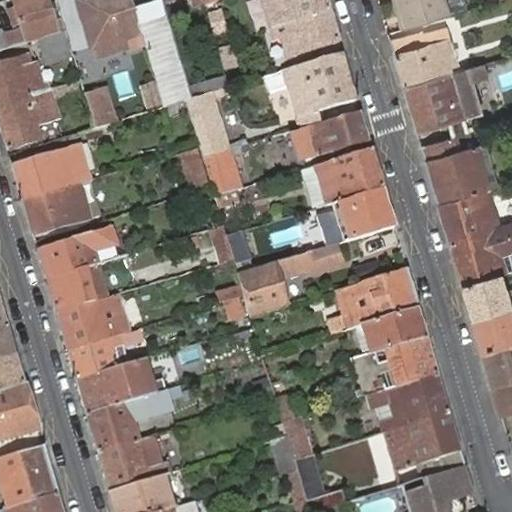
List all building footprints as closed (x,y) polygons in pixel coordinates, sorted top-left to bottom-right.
[(57,33),(65,32),(61,21),(54,23),(47,0),(11,0),(20,28),(2,34),(2,31),(0,31),(0,50),(38,39),(57,33)] [(125,38),(141,33),(135,11),(131,0),(78,0),(77,0),(92,48),(94,48),(97,58),(128,48),(125,38)] [(260,0),(269,29),(286,23),(288,23),(329,11),(325,0),(260,0)] [(398,0),(407,28),(447,16),(441,0),(398,0)] [(441,0),(447,16),(458,12),(454,0),(441,0)] [(144,43),(164,108),(185,101),(191,100),(188,88),(162,3),(135,11),(141,33),(144,43)] [(221,10),(211,13),(214,25),(224,22),(221,10)] [(286,23),(269,29),(272,40),(280,37),(286,57),(297,53),(338,41),(329,11),(288,23),(286,23)] [(72,57),(65,32),(57,33),(38,39),(46,65),(72,57)] [(125,38),(128,48),(144,43),(141,33),(125,38)] [(394,57),(403,88),(451,73),(449,67),(457,65),(449,40),(421,48),(417,33),(390,41),(394,57)] [(233,49),(220,52),(223,67),(236,64),(233,49)] [(341,53),(283,71),(296,117),(355,100),(341,53)] [(26,54),(0,62),(0,105),(44,92),(42,84),(35,63),(29,65),(26,54)] [(403,88),(417,133),(465,118),(481,113),(472,82),(484,78),(480,64),(451,73),(403,88)] [(188,88),(191,100),(212,93),(229,88),(225,77),(188,88)] [(154,84),(143,87),(150,108),(161,105),(154,84)] [(52,98),(49,90),(44,92),(0,105),(0,129),(6,151),(40,140),(29,103),(38,100),(38,102),(52,98)] [(109,124),(115,122),(105,90),(85,96),(94,129),(109,124)] [(191,100),(185,101),(193,129),(221,121),(212,93),(191,100)] [(367,140),(359,114),(291,135),(293,141),(299,160),(314,156),(367,140)] [(221,121),(193,129),(199,147),(202,158),(229,150),(221,121)] [(438,204),(487,189),(474,146),(454,152),(450,137),(421,146),(425,160),(438,204)] [(486,142),(474,146),(487,189),(499,186),(486,142)] [(22,201),(80,183),(88,180),(85,171),(77,144),(62,149),(11,165),(22,201)] [(199,147),(179,153),(191,194),(211,188),(202,158),(199,147)] [(202,158),(211,188),(214,196),(234,190),(241,188),(231,155),(241,152),(239,147),(229,150),(202,158)] [(382,188),(370,149),(315,166),(326,205),(332,203),(382,188)] [(326,205),(315,166),(305,169),(316,208),(323,206),(326,205)] [(22,201),(32,236),(80,221),(90,218),(82,191),(80,183),(22,201)] [(393,228),(382,188),(332,203),(343,238),(344,243),(393,228)] [(511,220),(497,225),(487,189),(438,204),(463,286),(499,275),(511,271),(506,252),(511,250),(511,220)] [(214,196),(217,207),(237,201),(234,190),(214,196)] [(326,205),(323,206),(333,241),(343,238),(332,203),(326,205)] [(211,229),(221,263),(233,259),(226,236),(223,226),(211,229)] [(36,249),(46,280),(90,266),(101,263),(100,257),(95,258),(92,252),(112,246),(115,245),(110,227),(36,249)] [(226,236),(233,259),(234,263),(248,258),(239,231),(226,236)] [(357,241),(343,245),(346,256),(360,252),(357,241)] [(101,263),(116,258),(112,246),(92,252),(95,258),(100,257),(101,263)] [(244,297),(251,317),(287,306),(279,278),(313,267),(314,271),(340,264),(334,246),(237,275),(244,297)] [(221,263),(220,263),(224,275),(237,272),(234,263),(233,259),(221,263)] [(46,280),(56,313),(107,298),(98,268),(91,270),(90,266),(46,280)] [(418,308),(406,270),(336,292),(343,316),(347,330),(361,326),(418,308)] [(463,286),(473,319),(509,308),(499,275),(463,286)] [(56,313),(67,351),(119,335),(128,332),(117,295),(107,298),(56,313)] [(244,297),(223,304),(232,333),(253,326),(251,317),(244,297)] [(418,308),(361,326),(369,354),(426,337),(418,308)] [(473,319),(483,353),(511,344),(511,317),(509,308),(473,319)] [(333,334),(347,330),(343,316),(329,320),(333,334)] [(0,358),(16,354),(7,325),(0,327),(0,358)] [(128,332),(119,335),(121,344),(142,338),(139,330),(128,332)] [(234,346),(253,340),(250,330),(231,336),(234,346)] [(67,351),(76,379),(128,364),(121,344),(119,335),(67,351)] [(437,374),(426,337),(369,354),(349,360),(360,399),(366,397),(437,374)] [(511,344),(483,353),(493,387),(511,380),(511,344)] [(0,391),(25,384),(16,354),(0,358),(0,391)] [(76,379),(87,414),(166,391),(163,381),(138,388),(131,363),(128,364),(76,379)] [(382,422),(386,433),(449,414),(437,374),(366,397),(370,410),(388,404),(392,419),(382,422)] [(286,380),(271,384),(283,422),(297,418),(286,380)] [(511,380),(493,387),(501,413),(511,409),(511,380)] [(0,441),(39,429),(25,384),(0,391),(0,441)] [(87,414),(98,453),(137,441),(139,441),(131,413),(151,407),(169,401),(166,391),(87,414)] [(449,414),(386,433),(388,442),(401,438),(410,467),(420,464),(424,479),(465,467),(449,414)] [(288,439),(295,461),(313,455),(302,416),(297,418),(283,422),(288,439)] [(267,427),(272,443),(288,439),(283,422),(267,427)] [(145,468),(155,465),(147,438),(139,441),(137,441),(145,468)] [(286,474),(297,470),(295,461),(288,439),(272,443),(282,475),(286,474)] [(110,492),(163,476),(170,474),(167,464),(165,462),(155,465),(145,468),(137,441),(98,453),(110,492)] [(58,493),(44,445),(0,457),(0,478),(9,508),(58,493)] [(313,455),(295,461),(297,470),(306,500),(307,502),(313,500),(326,496),(313,455)] [(473,493),(465,467),(424,479),(427,489),(412,494),(405,496),(409,511),(446,511),(444,502),(473,493)] [(306,500),(297,470),(286,474),(295,503),(306,500)] [(158,511),(160,511),(173,508),(163,476),(110,492),(115,511),(158,511)] [(412,494),(409,484),(402,487),(405,496),(412,494)] [(348,511),(346,504),(342,492),(326,496),(313,500),(315,511),(348,511)] [(63,511),(58,493),(9,508),(5,509),(0,510),(0,511),(63,511)] [(309,511),(307,502),(306,500),(295,503),(297,511),(309,511)]
